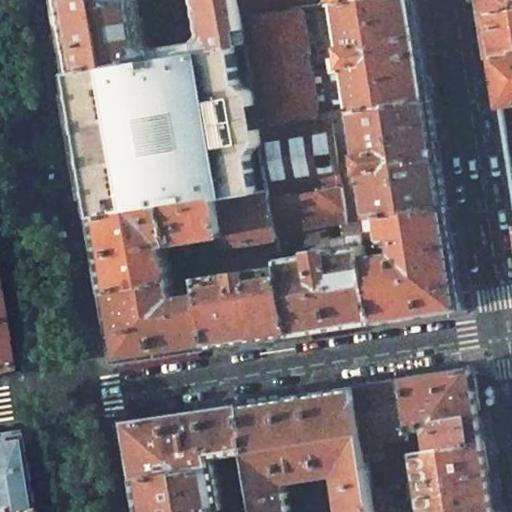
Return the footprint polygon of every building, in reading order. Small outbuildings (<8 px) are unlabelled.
[(236,46),(245,45),(241,18),(238,0),(58,0),(71,72),(236,46)] [(238,0),(241,18),(304,8),(338,3),(358,0),(238,0)] [(304,8),(241,18),(245,45),(252,89),(258,125),(432,97),(417,0),(358,0),(338,3),(347,65),(314,70),(304,8)] [(511,0),(483,0),(492,57),(511,54),(511,0)] [(236,46),(71,72),(95,216),(222,196),(259,191),(254,157),(261,147),(258,125),(252,89),(241,81),(236,46)] [(511,54),(492,57),(511,182),(511,54)] [(272,197),(345,183),(353,219),(365,217),(448,204),(449,203),(433,98),(432,97),(258,125),(261,147),(268,190),(271,189),(272,197)] [(345,183),(272,197),(279,237),(280,237),(279,230),(344,220),(347,247),(331,250),(331,248),(313,251),(313,253),(283,259),(296,334),(378,321),(369,256),(366,230),(365,217),(353,219),(345,183)] [(259,191),(222,196),(228,236),(226,236),(228,246),(279,237),(272,197),(271,189),(268,190),(259,191)] [(102,247),(103,253),(101,253),(107,291),(108,291),(175,281),(169,245),(226,236),(228,236),(222,196),(95,216),(99,241),(101,241),(102,247)] [(464,303),(449,208),(448,204),(365,217),(366,230),(384,228),(385,240),(388,244),(394,244),(396,252),(386,253),(386,248),(378,250),(379,255),(369,256),(378,321),(414,316),(463,309),(463,308),(464,307),(464,303)] [(277,265),(202,276),(205,292),(206,292),(214,347),(296,334),(283,259),(282,256),(275,257),(277,265)] [(121,361),(214,347),(206,292),(205,292),(188,295),(187,290),(182,291),(182,295),(177,296),(175,281),(108,291),(121,361)] [(409,378),(408,378),(416,429),(426,427),(432,432),(430,436),(432,449),(484,440),(484,437),(485,436),(483,421),(481,422),(480,409),(474,369),(472,367),(409,377),(409,378)] [(408,378),(359,386),(370,459),(392,456),(391,450),(386,450),(385,441),(405,438),(407,453),(419,451),(416,429),(408,378)] [(291,396),(244,404),(254,463),(262,511),(292,511),(288,481),(341,472),(347,511),(378,511),(370,459),(359,386),(307,394),(291,396)] [(169,414),(130,420),(138,465),(140,478),(221,464),(219,455),(229,454),(231,466),(238,465),(254,463),(244,404),(244,402),(207,408),(207,410),(206,410),(206,408),(188,411),(188,413),(169,415),(169,414)] [(370,459),(378,511),(495,511),(484,440),(432,449),(419,451),(407,453),(392,456),(370,459)] [(262,511),(254,463),(238,465),(245,511),(262,511)] [(221,464),(140,478),(146,511),(211,511),(218,511),(218,509),(229,507),(221,464)]
